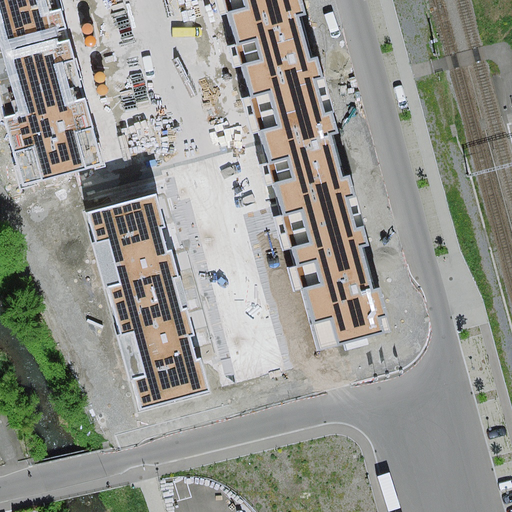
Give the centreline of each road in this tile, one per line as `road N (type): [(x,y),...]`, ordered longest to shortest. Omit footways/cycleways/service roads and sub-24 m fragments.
road 1 (residential): [(412,390),(437,375),(443,346),(349,0)]
road 2 (residential): [(38,483),(412,390)]
road 3 (residential): [(444,511),(412,390)]
